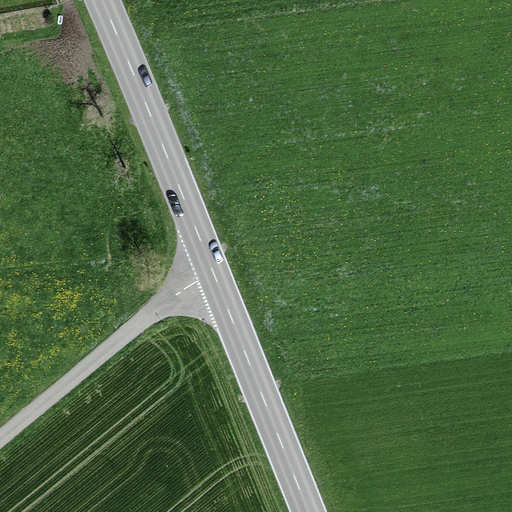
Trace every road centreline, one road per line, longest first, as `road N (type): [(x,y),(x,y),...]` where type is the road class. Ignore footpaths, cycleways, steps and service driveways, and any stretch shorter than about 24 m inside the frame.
road 1 (secondary): [(214,271),(99,0)]
road 2 (unclassified): [(0,441),(214,271)]
road 3 (secondary): [(308,511),(214,271)]
